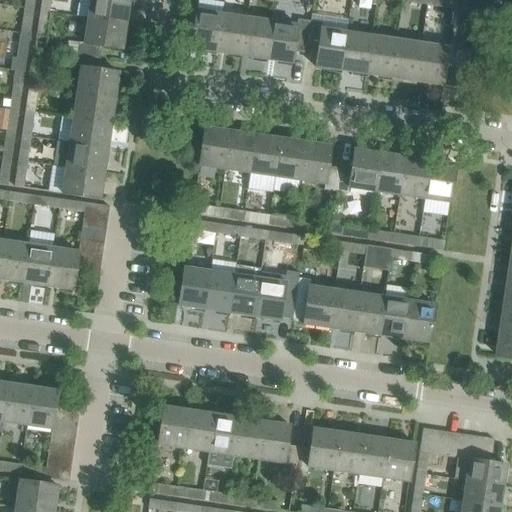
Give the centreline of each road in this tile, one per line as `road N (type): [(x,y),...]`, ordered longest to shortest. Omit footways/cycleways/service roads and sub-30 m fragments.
road 1 (residential): [(511,408),(0,327)]
road 2 (residential): [(171,0),(162,70),(181,94),(511,141)]
